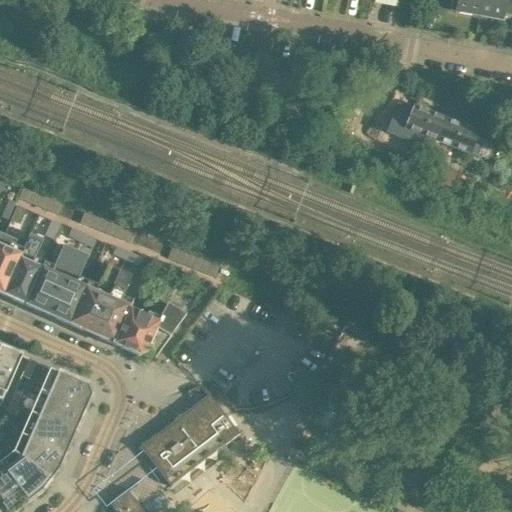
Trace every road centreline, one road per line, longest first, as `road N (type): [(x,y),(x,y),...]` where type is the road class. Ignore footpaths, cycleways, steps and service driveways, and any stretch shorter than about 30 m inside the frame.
road 1 (residential): [(168,0),(511,65)]
road 2 (residential): [(0,322),(102,365),(119,386),(96,457),(60,511)]
